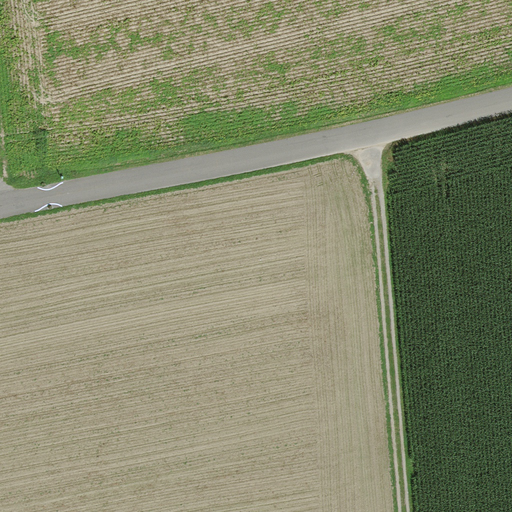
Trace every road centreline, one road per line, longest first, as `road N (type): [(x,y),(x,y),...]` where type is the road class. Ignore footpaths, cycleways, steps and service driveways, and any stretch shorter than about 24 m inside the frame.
road 1 (unclassified): [(77,188),(511,98)]
road 2 (track): [(407,511),(372,130)]
